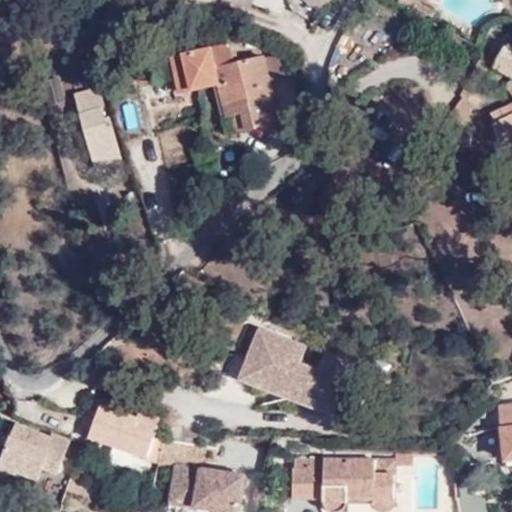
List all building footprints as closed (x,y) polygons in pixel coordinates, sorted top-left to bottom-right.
[(220,0),(249,9),(251,0),(220,0)] [(493,55),(511,65),(511,64),(511,35),(506,32),(493,55)] [(248,105),(253,120),(263,118),(266,126),(286,121),(267,51),(240,57),(234,40),(175,54),(188,94),(230,81),(236,107),(248,105)] [(500,107),(511,109),(511,64),(511,65),(508,73),(511,77),(511,91),(498,100),(500,107)] [(38,73),(46,103),(65,97),(57,69),(38,73)] [(93,84),(78,86),(94,156),(118,152),(110,110),(100,111),(93,84)] [(460,95),(451,120),(473,102),(460,95)] [(473,102),(451,120),(446,133),(483,135),(478,104),(473,102)] [(240,122),(253,120),(248,105),(236,107),(240,122)] [(511,137),(511,109),(500,107),(509,139),(511,137)] [(218,152),(197,156),(201,173),(221,170),(218,152)] [(310,238),(299,226),(284,240),(294,253),(310,238)] [(241,379),(333,415),(334,416),(355,365),(328,354),(321,371),(300,363),(306,347),(260,330),(241,379)] [(114,414),(92,406),(81,438),(138,457),(141,439),(127,435),(127,430),(111,424),(114,414)] [(511,411),(502,412),(505,465),(511,464),(511,411)] [(40,435),(8,425),(0,450),(0,467),(33,479),(37,468),(53,472),(61,439),(42,431),(40,435)] [(166,462),(160,499),(159,504),(203,511),(202,511),(233,511),(240,473),(166,462)] [(387,465),(316,464),(316,471),(285,471),(286,499),(317,498),(319,511),(335,511),(337,511),(342,501),(364,501),(366,510),(367,511),(382,511),(388,504),(387,465)] [(483,511),(484,496),(450,498),(450,511),(483,511)]
